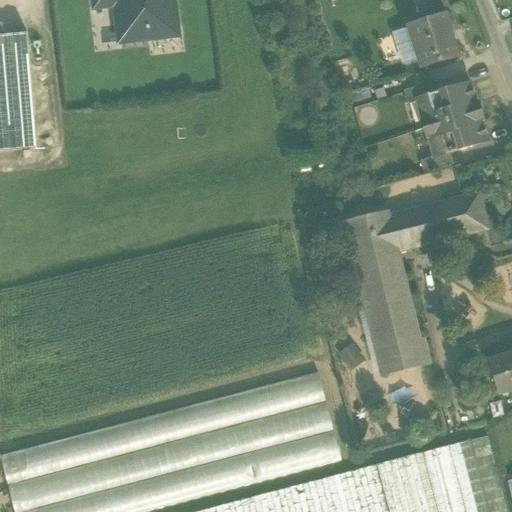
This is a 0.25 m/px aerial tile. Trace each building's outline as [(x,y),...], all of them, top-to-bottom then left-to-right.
[(147,31),(175,28),(172,0),(94,0),(95,8),(116,5),(119,35),(127,34),(128,41),(148,38),(147,31)] [(446,15),(407,27),(420,70),(459,59),(446,15)] [(147,31),(148,38),(176,35),(175,28),(147,31)] [(432,95),(417,100),(417,101),(423,122),(422,122),(424,130),(481,113),(479,105),(477,105),(470,83),(432,95)] [(429,84),(404,91),(408,104),(417,101),(417,100),(432,95),(429,84)] [(371,98),(367,87),(347,93),(351,105),(371,98)] [(481,113),(424,130),(426,137),(428,137),(434,157),(435,158),(450,154),(488,142),(481,120),(483,119),(481,113)] [(450,154),(435,158),(434,157),(425,160),(429,173),(453,165),(450,154)] [(478,196),(390,218),(398,251),(487,229),(478,196)] [(389,211),(343,222),(343,225),(345,224),(382,375),(380,375),(381,377),(431,365),(424,338),(419,340),(398,251),(390,218),(389,213),(390,213),(389,211)] [(511,354),(488,362),(498,394),(511,389),(511,354)] [(318,373),(0,456),(14,511),(146,511),(341,461),(318,373)] [(506,511),(488,436),(422,454),(437,511),(506,511)] [(437,511),(422,454),(200,511),(437,511)]
